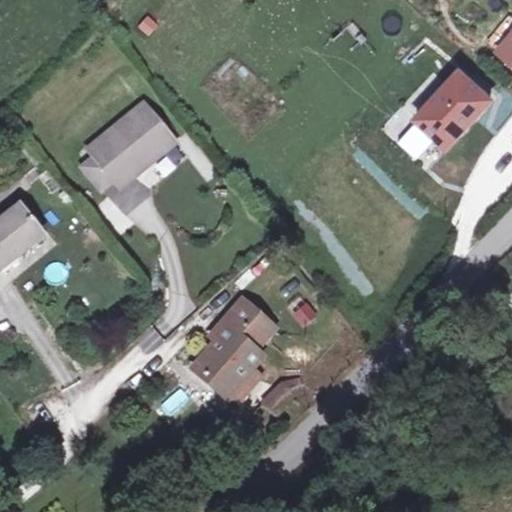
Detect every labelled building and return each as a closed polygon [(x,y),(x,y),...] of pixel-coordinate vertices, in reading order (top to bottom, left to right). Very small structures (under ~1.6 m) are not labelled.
[(511,32),(493,54),(511,69),(511,32)] [(485,108),(455,80),(412,128),(442,155),(485,108)] [(138,113),(82,159),(88,167),(108,190),(114,198),(149,169),(145,164),(166,147),(138,113)] [(166,147),(145,164),(149,169),(170,151),(166,147)] [(96,199),(108,190),(88,167),(77,176),(96,199)] [(0,212),(10,206),(0,191),(0,212)] [(18,222),(0,235),(0,284),(15,274),(9,267),(39,247),(18,222)] [(195,374),(227,401),(240,386),(250,375),(241,369),(272,332),(241,306),(209,343),(216,349),(195,374)] [(290,382),(263,395),(275,421),(302,409),(290,382)] [(250,395),(240,386),(227,401),(237,410),(250,395)] [(179,388),(159,407),(170,419),(191,401),(179,388)]
